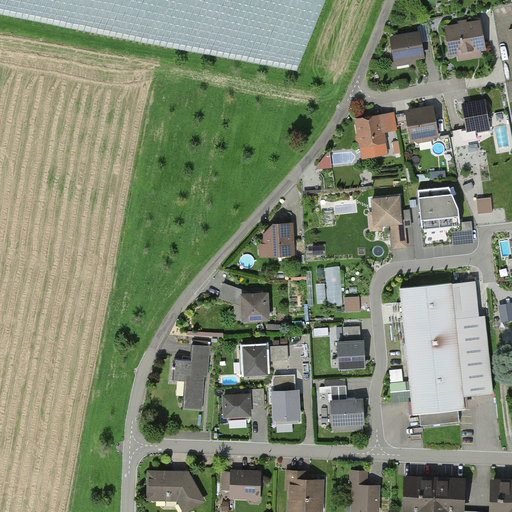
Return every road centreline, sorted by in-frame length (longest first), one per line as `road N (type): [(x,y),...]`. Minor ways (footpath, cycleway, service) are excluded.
road 1 (residential): [(134,445),(135,405),(158,339),(318,149),(357,91),(391,0)]
road 2 (residential): [(377,451),(383,363),(375,288),(400,268),(486,258),(484,230),(511,227)]
road 3 (residential): [(377,451),(134,445)]
road 4 (residential): [(511,459),(377,451)]
